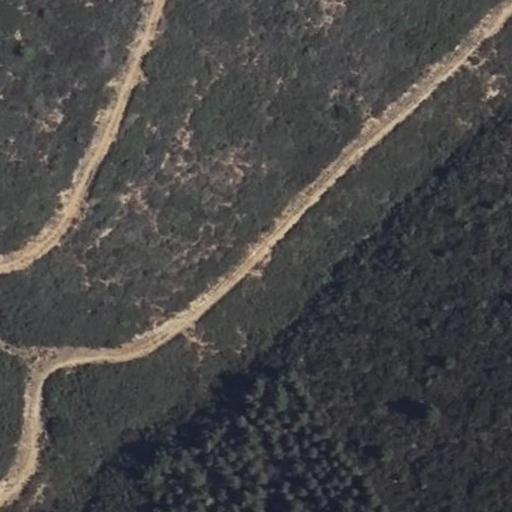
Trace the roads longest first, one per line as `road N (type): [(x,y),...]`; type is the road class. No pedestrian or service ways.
road 1 (track): [(0,492),(21,481),(42,381),(67,358),(141,352),(262,255),(511,5)]
road 2 (track): [(159,0),(62,219),(25,257),(0,265)]
